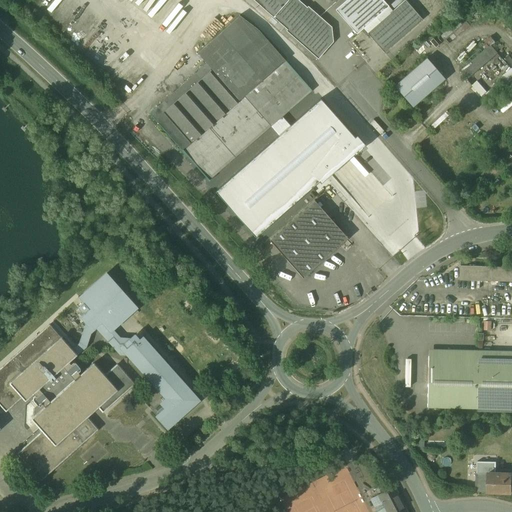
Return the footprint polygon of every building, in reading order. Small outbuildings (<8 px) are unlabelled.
[(254,0),(288,30),(308,8),(299,0),(254,0)] [(349,0),(338,10),(358,33),(389,6),(383,0),(349,0)] [(405,0),(367,33),(384,52),(422,19),(405,0)] [(330,28),(308,8),(288,30),(318,56),(332,41),(330,28)] [(249,23),(239,16),(198,53),(207,63),(212,59),(271,126),(282,117),(255,87),(285,60),(284,60),(259,31),(249,23)] [(461,70),(468,79),(501,52),(493,43),(461,70)] [(511,65),(503,53),(469,78),(473,84),(480,79),(493,96),(511,82),(511,65)] [(285,60),(255,87),(282,117),(316,86),(290,57),(285,60)] [(394,86),(403,97),(412,107),(445,79),(436,68),(426,57),(394,86)] [(271,126),(212,59),(207,63),(174,93),(174,92),(169,97),(159,106),(158,106),(150,113),(183,151),(184,151),(209,180),(209,181),(210,180),(271,126)] [(480,80),(474,84),(482,96),(488,91),(480,80)] [(355,138),(320,99),(215,192),(255,237),(318,180),(320,183),(354,153),(355,154),(365,145),(357,136),(355,138)] [(315,200),(270,240),(303,278),(348,238),(315,200)] [(339,260),(325,272),(346,296),(360,284),(339,260)] [(511,267),(461,266),(461,280),(511,280),(511,267)] [(107,273),(80,297),(85,303),(80,308),(82,311),(78,314),(86,323),(80,344),(73,350),(77,354),(85,346),(91,330),(95,326),(101,321),(110,331),(137,307),(107,273)] [(198,400),(142,337),(139,341),(134,335),(126,342),(120,342),(110,331),(101,321),(95,326),(120,353),(127,353),(167,398),(163,401),(168,406),(157,416),(167,427),(198,400)] [(73,350),(51,324),(50,324),(0,368),(0,404),(6,411),(7,411),(30,390),(35,396),(34,397),(33,400),(38,405),(41,405),(42,404),(61,425),(61,431),(51,440),(43,448),(46,451),(35,461),(29,466),(41,479),(42,479),(98,429),(98,428),(87,416),(98,406),(103,411),(135,383),(118,364),(117,364),(105,375),(94,363),(93,362),(80,374),(78,372),(80,370),(80,368),(75,362),(73,362),(71,364),(69,362),(77,355),(77,354),(73,350)] [(479,357),(459,357),(450,347),(440,357),(429,356),(428,407),(478,408),(479,357)] [(511,358),(479,357),(478,408),(511,409),(511,358)] [(40,427),(24,442),(24,448),(35,461),(46,451),(43,448),(51,440),(40,427)] [(496,465),(477,464),(477,491),(488,491),(488,473),(496,473),(496,465)] [(511,473),(496,473),(488,473),(488,491),(511,491),(511,473)] [(407,511),(394,486),(393,486),(391,485),(387,487),(387,490),(378,494),(387,511),(407,511)]
